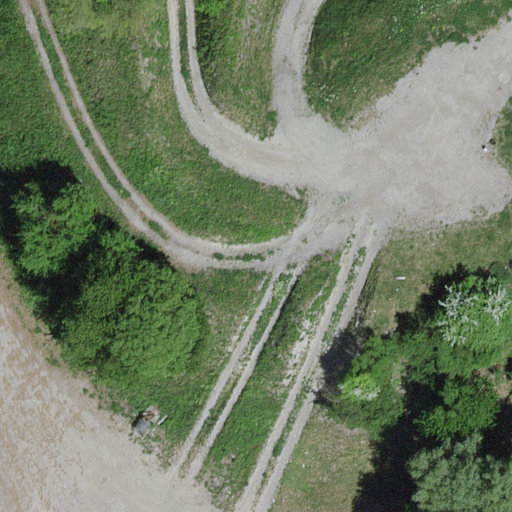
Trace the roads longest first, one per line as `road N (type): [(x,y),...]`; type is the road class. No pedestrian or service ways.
road 1 (track): [(324,181),(288,63),(304,0)]
road 2 (track): [(70,511),(0,356)]
